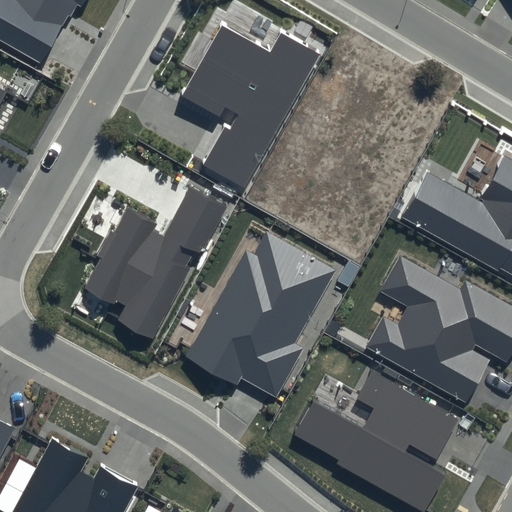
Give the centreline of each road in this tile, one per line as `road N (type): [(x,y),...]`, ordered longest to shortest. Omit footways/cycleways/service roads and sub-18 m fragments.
road 1 (residential): [(291,511),(185,431),(24,346),(0,310)]
road 2 (residential): [(0,274),(159,0)]
road 3 (residential): [(366,0),(511,84)]
